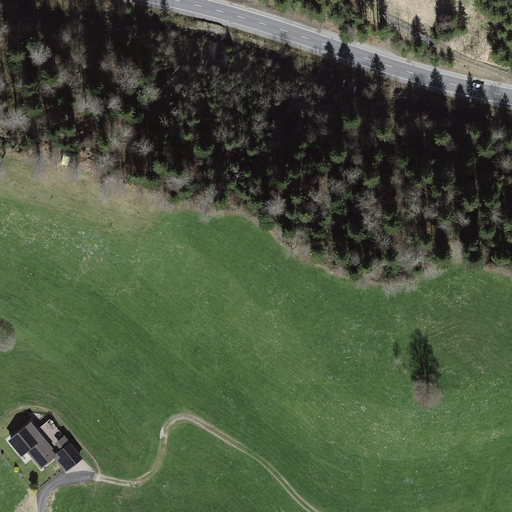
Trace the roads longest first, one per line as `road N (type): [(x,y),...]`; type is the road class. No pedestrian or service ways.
road 1 (tertiary): [(167,0),(511,98)]
road 2 (track): [(67,480),(147,487),(167,463),(174,420),(189,421),(269,466),(311,511)]
